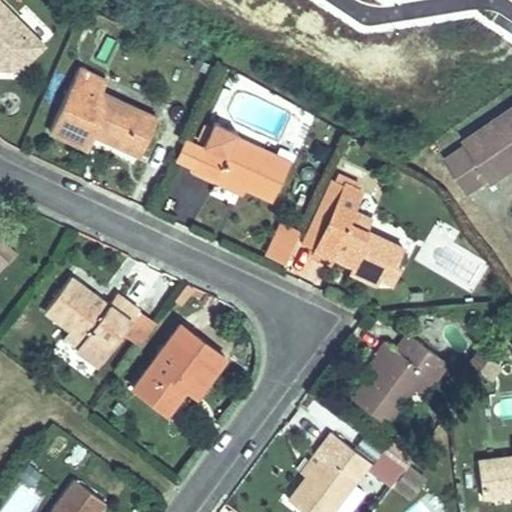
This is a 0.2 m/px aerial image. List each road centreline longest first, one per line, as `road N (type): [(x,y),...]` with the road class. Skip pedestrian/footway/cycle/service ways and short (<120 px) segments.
road 1 (residential): [(0,168),(318,322),(184,511)]
road 2 (residential): [(341,0),(366,16),(494,0)]
